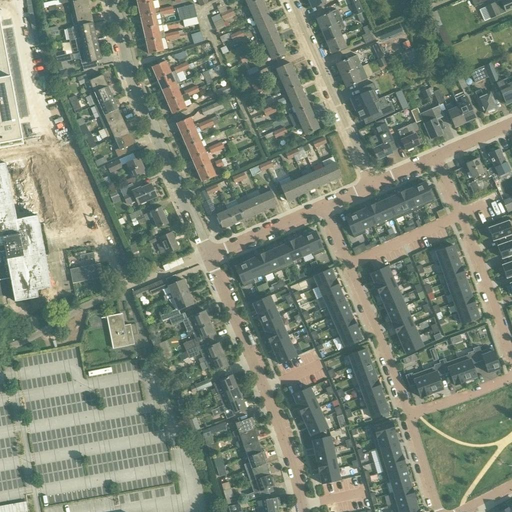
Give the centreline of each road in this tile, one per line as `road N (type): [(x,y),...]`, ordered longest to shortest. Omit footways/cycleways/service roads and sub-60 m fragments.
road 1 (unknown): [(127,287),(4,26)]
road 2 (residential): [(111,0),(132,77),(209,255)]
road 3 (residential): [(305,511),(274,411),(209,255)]
road 4 (residential): [(323,207),(409,409)]
road 5 (residential): [(435,157),(511,354)]
road 6 (residential): [(371,186),(290,0)]
road 7 (residential): [(209,255),(323,207)]
